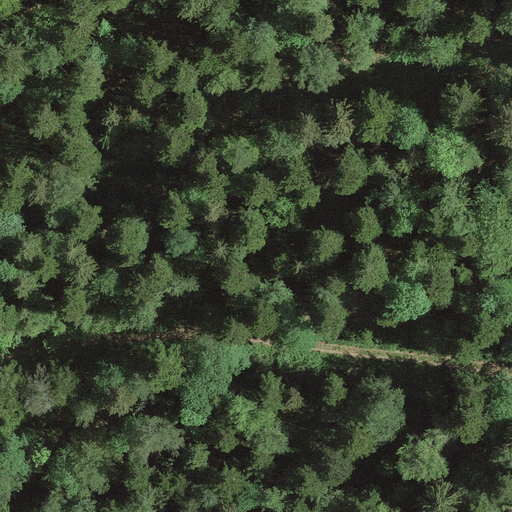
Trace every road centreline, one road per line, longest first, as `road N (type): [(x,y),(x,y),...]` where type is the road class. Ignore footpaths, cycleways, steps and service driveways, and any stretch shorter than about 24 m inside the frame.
road 1 (track): [(0,208),(70,193),(384,69),(511,47)]
road 2 (track): [(0,344),(185,330),(511,371)]
